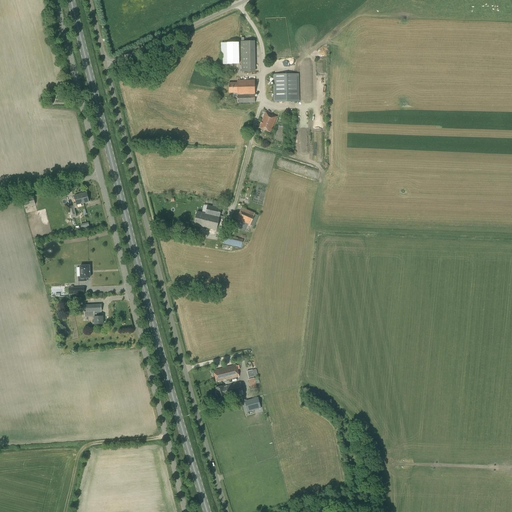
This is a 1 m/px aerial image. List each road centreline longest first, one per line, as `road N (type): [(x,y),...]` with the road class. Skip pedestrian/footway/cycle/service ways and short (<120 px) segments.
road 1 (primary): [(207,511),(70,0)]
road 2 (unclassified): [(225,511),(105,66)]
road 3 (unclassified): [(184,511),(98,175)]
road 4 (unclassified): [(98,175),(55,0)]
road 5 (unclassified): [(105,66),(247,0)]
